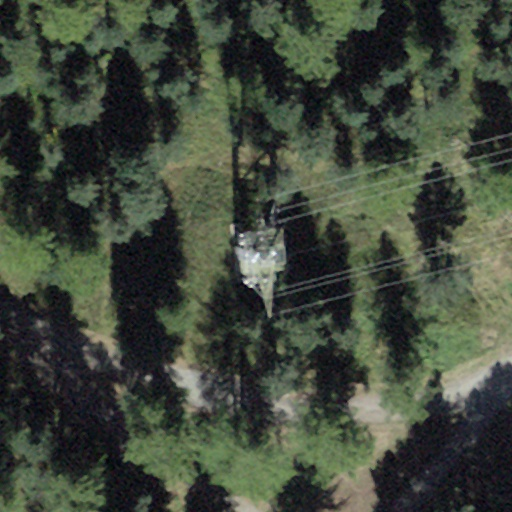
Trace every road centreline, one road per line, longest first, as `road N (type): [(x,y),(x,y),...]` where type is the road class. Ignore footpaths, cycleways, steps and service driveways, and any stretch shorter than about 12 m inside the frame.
road 1 (track): [(29,326),(245,406),(417,402),(511,376)]
road 2 (track): [(237,511),(69,390),(29,326)]
